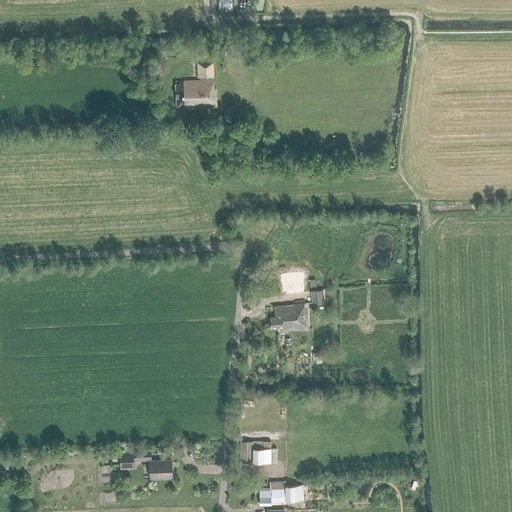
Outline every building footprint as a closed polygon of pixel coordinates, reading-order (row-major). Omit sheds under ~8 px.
[(197,54),(197,42),(178,42),(177,54),(197,54)] [(212,78),(212,64),(197,64),(197,78),(212,78)] [(216,108),(216,89),(213,89),(213,81),(178,82),(178,85),(175,85),(176,107),(187,106),(187,108),(216,108)] [(303,286),(302,285),(302,280),(284,281),(284,285),(284,288),(303,286)] [(321,290),(311,290),(312,302),(322,301),(321,290)] [(307,327),(304,303),(275,306),(275,316),(269,317),(270,327),(278,326),(279,330),(284,329),(283,328),(299,327),(299,328),(307,327)] [(323,352),(313,353),(314,360),(324,358),(323,352)] [(245,396),(245,404),(256,403),(255,395),(245,396)] [(272,440),(241,440),(241,462),(272,461),(272,440)] [(150,450),(119,452),(120,469),(133,468),(133,459),(150,458),(150,450)] [(171,460),(150,461),(151,478),(172,477),(171,460)] [(262,486),(255,487),(256,501),(260,501),(260,503),(287,501),(287,499),(305,499),(304,484),(286,484),(286,480),(271,481),(271,483),(262,484),(262,486)]
